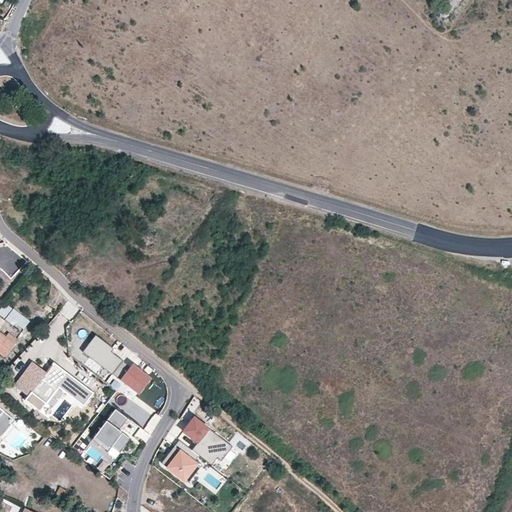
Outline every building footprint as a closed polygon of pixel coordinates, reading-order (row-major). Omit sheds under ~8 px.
[(7,321),(0,315),(0,350),(6,356),(16,343),(23,333),(31,322),(15,310),(7,321)] [(115,376),(126,364),(126,363),(115,354),(117,351),(99,336),(86,353),(114,377),(115,376)] [(34,363),(16,387),(30,398),(27,402),(42,414),(61,389),(85,408),(96,395),(56,364),(48,374),(34,363)] [(126,364),(115,376),(141,398),(154,382),(140,370),(137,373),(126,364)] [(10,424),(13,420),(0,409),(0,438),(1,439),(12,425),(10,424)] [(118,430),(127,418),(115,409),(91,439),(107,451),(111,446),(119,452),(130,438),(121,431),(118,430)] [(130,420),(127,418),(118,430),(121,431),(130,420)] [(195,443),(190,451),(197,456),(209,466),(215,459),(219,462),(231,448),(193,418),(181,432),(195,443)] [(190,451),(177,441),(169,451),(171,452),(169,455),(167,454),(159,464),(186,484),(199,468),(192,463),(197,456),(190,451)]
